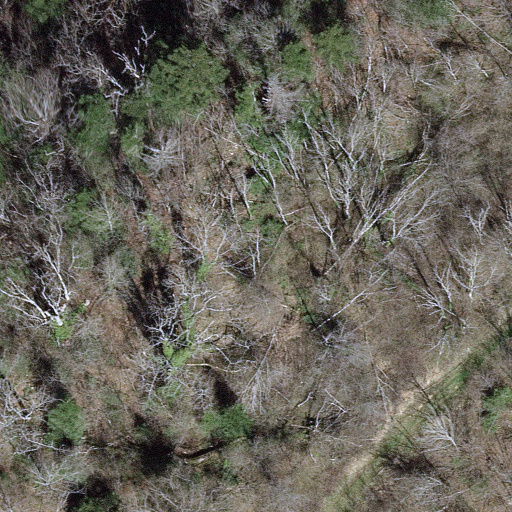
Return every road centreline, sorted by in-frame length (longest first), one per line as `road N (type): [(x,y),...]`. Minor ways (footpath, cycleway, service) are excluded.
road 1 (track): [(401,0),(281,123),(169,262),(106,467),(109,511)]
road 2 (track): [(511,308),(325,511)]
